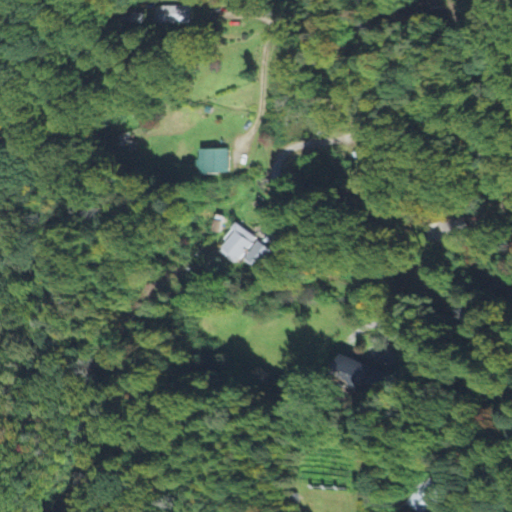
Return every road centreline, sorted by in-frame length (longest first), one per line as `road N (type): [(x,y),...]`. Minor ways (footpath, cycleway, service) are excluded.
road 1 (residential): [(269,227),(280,154),(346,129),(322,0)]
road 2 (residential): [(511,197),(472,144),(388,78),(353,0)]
road 3 (residential): [(479,511),(511,369)]
